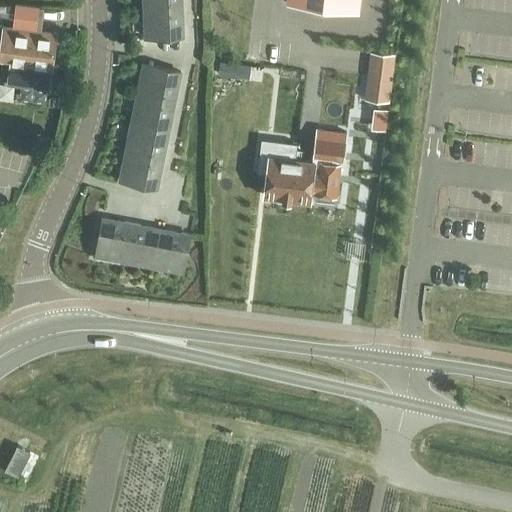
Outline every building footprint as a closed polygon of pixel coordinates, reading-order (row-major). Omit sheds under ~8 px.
[(323,0),(323,7),(359,11),(360,0),(323,0)] [(181,5),(144,6),(145,36),(183,35),(181,5)] [(2,23),(0,37),(0,59),(10,60),(8,80),(49,87),(56,30),(2,23)] [(367,72),(389,75),(391,53),(369,51),(367,72)] [(138,93),(174,100),(180,71),(144,64),(138,93)] [(386,101),(389,75),(367,72),(364,99),(386,101)] [(168,129),(174,100),(138,93),(132,121),(168,129)] [(163,157),(168,129),(132,121),(126,149),(163,157)] [(304,158),(299,199),(309,200),(310,189),(315,190),(315,192),(335,194),(339,164),(336,163),(337,158),(340,159),(343,131),(317,128),(313,159),(304,158)] [(156,186),(163,157),(126,149),(120,179),(156,186)] [(299,199),(304,158),(305,152),(287,150),(286,156),(268,154),(263,194),(299,199)] [(125,259),(132,223),(102,218),(96,254),(125,259)] [(153,264),(160,228),(132,223),(125,259),(153,264)] [(160,228),(153,264),(183,270),(189,233),(160,228)] [(5,468),(17,474),(29,451),(17,445),(5,468)]
